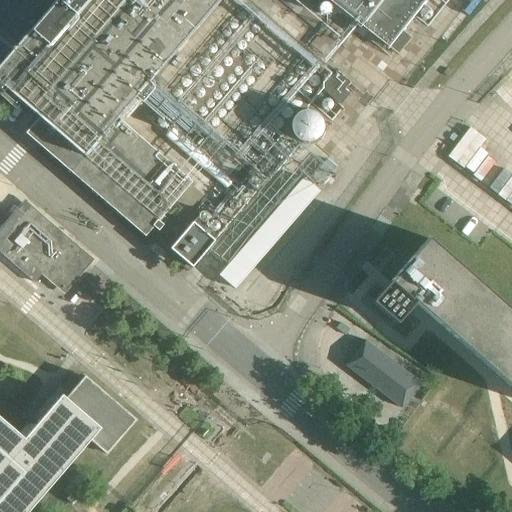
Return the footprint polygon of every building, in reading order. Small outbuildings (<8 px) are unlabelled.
[(56,0),(4,61),(0,65),(0,84),(39,118),(26,134),(38,144),(145,237),(153,227),(158,231),(163,225),(158,221),(191,183),(117,119),(220,0),(56,0)] [(316,0),(318,1),(318,0),(327,0),(388,48),(398,56),(411,38),(403,31),(426,0),(316,0)] [(319,8),(319,10),(320,12),(321,14),(322,15),(323,15),(325,15),(327,15),(328,14),(330,13),(330,12),(331,10),(331,8),(330,7),(329,5),(328,5),(327,4),(324,4),(323,4),(321,5),(320,7),(319,8)] [(350,83),(336,72),(330,79),(329,78),(320,88),(341,105),(349,95),(344,90),(350,83)] [(321,103),(321,105),(321,107),(322,109),(323,110),(325,110),(327,110),(328,110),(330,109),(331,108),(332,107),(332,105),(332,103),(331,102),(330,100),(328,99),(326,99),(325,99),(323,100),(321,102),(321,103)] [(309,110),(306,110),(303,110),(302,111),(299,112),(298,112),(297,113),(295,115),(293,117),(291,120),(291,121),(290,122),(290,125),(290,127),(290,130),(290,131),(291,134),(292,135),(294,138),(296,140),(297,141),(300,142),(301,143),(304,143),(305,143),(308,143),(311,143),(313,142),(314,142),(317,140),(318,139),(319,138),(320,137),(321,134),(322,133),(322,131),(323,130),(323,129),(323,126),(323,124),(323,123),(322,120),(321,119),(320,117),(318,115),(316,113),(315,112),(312,111),(311,111),(309,110)] [(446,155),(463,168),(487,138),(470,125),(446,155)] [(19,211),(0,232),(0,234),(10,243),(0,254),(34,284),(44,273),(61,288),(72,275),(60,265),(74,248),(62,237),(56,244),(19,211)] [(192,224),(170,250),(191,268),(213,242),(192,224)] [(414,304),(511,389),(511,312),(428,239),(372,303),(396,325),(414,304)] [(420,383),(365,340),(345,366),(401,408),(420,383)] [(0,511),(27,511),(90,440),(107,454),(137,419),(86,375),(71,392),(65,399),(61,396),(41,420),(34,414),(27,423),(29,424),(20,435),(0,418),(0,511)]
